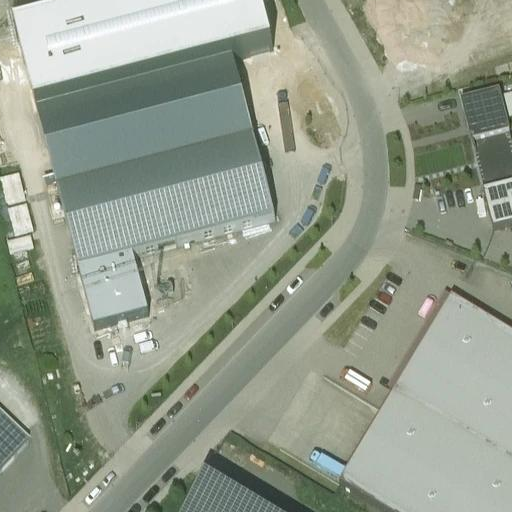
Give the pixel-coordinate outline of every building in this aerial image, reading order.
[(142,0),(16,34),(38,119),(234,66),(277,55),(261,0),(142,0)] [(234,66),(38,119),(60,197),(255,145),(234,66)] [(457,98),(470,148),(511,137),(511,121),(503,86),(457,98)] [(511,137),(470,148),(484,199),(511,191),(511,137)] [(255,145),(60,197),(81,277),(142,261),(276,224),(255,145)] [(511,191),(484,199),(492,233),(511,228),(511,191)] [(142,261),(81,277),(97,334),(157,317),(142,261)] [(511,511),(511,335),(452,300),(342,485),(387,511),(511,511)] [(0,422),(0,474),(26,448),(0,422)] [(248,511),(207,487),(192,511),(248,511)]
